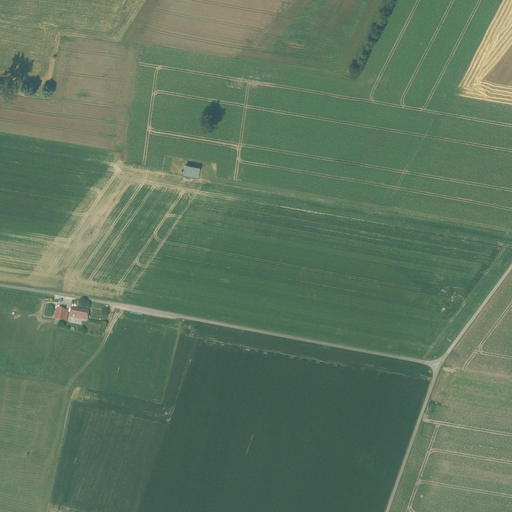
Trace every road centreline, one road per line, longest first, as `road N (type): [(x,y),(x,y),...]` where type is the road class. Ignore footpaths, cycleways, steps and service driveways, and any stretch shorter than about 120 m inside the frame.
road 1 (unclassified): [(0,284),(438,364)]
road 2 (unclassified): [(438,364),(386,511)]
road 3 (unclassified): [(511,266),(438,364)]
